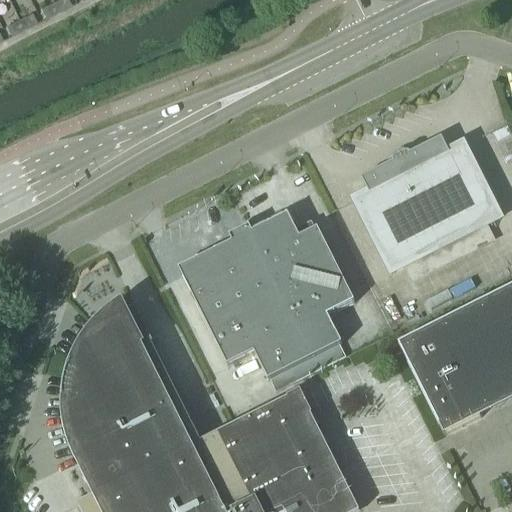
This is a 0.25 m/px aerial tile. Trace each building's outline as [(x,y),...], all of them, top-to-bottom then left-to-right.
[(58,16),(71,9),(65,0),(64,0),(52,6),(58,16)] [(44,23),(58,16),(52,6),(39,13),(44,23)] [(23,33),(36,27),(31,17),(18,23),(23,33)] [(10,40),(23,33),(18,23),(5,30),(10,40)] [(403,270),(487,228),(500,222),(463,148),(449,156),(441,141),(422,151),(413,155),(412,154),(408,154),(403,154),(399,156),(395,159),(391,162),(389,166),(390,167),(361,182),(369,196),(354,203),(391,276),(403,270)] [(346,360),(340,348),(342,348),(327,319),(354,306),(317,232),(299,242),(290,224),(255,242),(254,242),(314,361),(287,375),(293,387),(346,360)] [(254,242),(255,242),(249,230),(230,240),(235,252),(182,279),(190,296),(227,370),(254,356),(268,384),(271,383),(276,395),(293,387),(287,375),(314,361),(254,242)] [(511,289),(398,347),(400,351),(403,358),(444,438),(481,419),(477,410),(511,392),(511,289)] [(73,422),(70,423),(70,424),(73,424),(74,431),(76,439),(78,446),(81,453),(84,459),(81,461),(82,462),(84,461),(91,474),(87,476),(91,484),(95,482),(101,495),(147,473),(201,445),(152,348),(153,347),(135,311),(118,320),(116,318),(115,318),(115,319),(117,321),(111,326),(105,331),(100,336),(96,342),(91,348),(89,346),(88,348),(90,349),(86,356),(83,363),(80,369),(78,376),(76,384),(73,383),(72,385),(75,385),(74,393),(73,400),(72,407),(72,415),(73,422)] [(287,402),(234,428),(276,511),(357,511),(312,418),(302,398),(300,394),(287,401),(287,402)] [(201,445),(147,473),(166,511),(276,511),(234,428),(231,430),(201,445)] [(99,497),(77,508),(79,511),(166,511),(147,473),(101,495),(99,497)]
